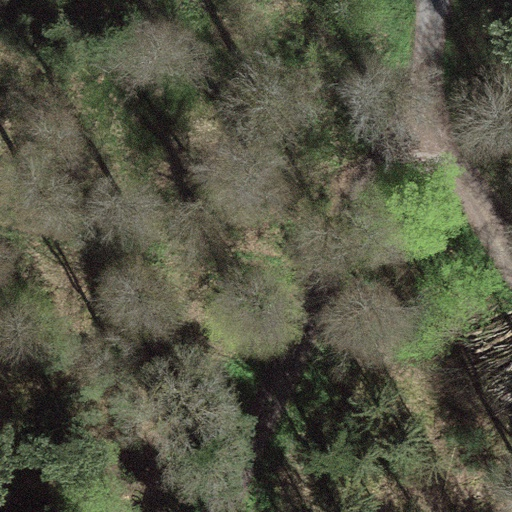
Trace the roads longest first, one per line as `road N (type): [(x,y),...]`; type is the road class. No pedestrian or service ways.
road 1 (track): [(221,511),(410,0)]
road 2 (track): [(369,113),(511,337)]
